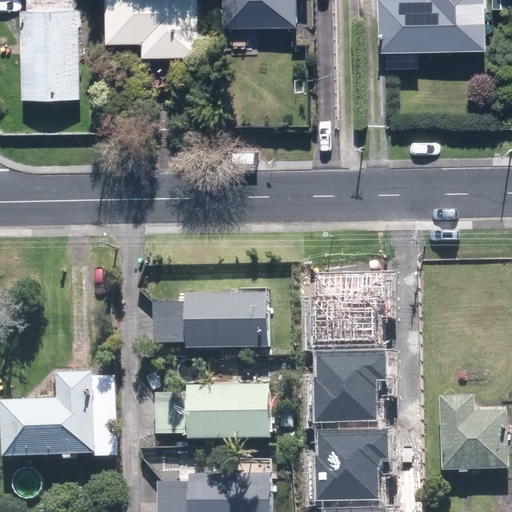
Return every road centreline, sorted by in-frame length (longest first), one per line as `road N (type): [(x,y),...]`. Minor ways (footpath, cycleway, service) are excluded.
road 1 (tertiary): [(511,193),(0,202)]
road 2 (unknown): [(125,511),(131,229)]
